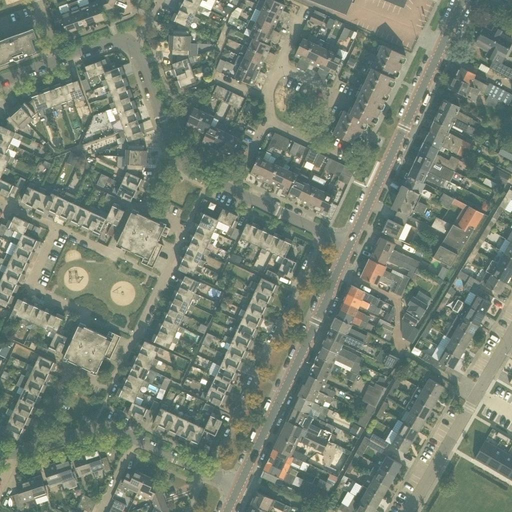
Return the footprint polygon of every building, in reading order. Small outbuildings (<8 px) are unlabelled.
[(106,19),(103,11),(113,8),(105,0),(100,0),(90,4),(96,23),(106,19)] [(198,10),(202,12),(204,7),(200,6),(185,0),(184,0),(183,3),(181,2),(177,9),(180,10),(194,17),(195,16),(198,10)] [(285,5),(273,0),(266,0),(265,3),(260,1),(258,5),(281,15),(285,5)] [(309,0),(346,15),(352,0),(384,0),(404,8),(406,0),(309,0)] [(68,4),(70,11),(77,30),(87,26),(80,8),(78,1),(68,4)] [(80,8),(87,26),(96,23),(90,4),(80,8)] [(259,17),(276,25),(281,15),(258,5),(256,9),(261,11),(259,17)] [(238,18),(242,9),(237,7),(233,15),(238,18)] [(189,28),(192,22),(193,22),(197,23),(199,18),(195,16),(194,17),(180,10),(178,14),(175,13),(172,20),(175,22),(189,28)] [(315,10),(314,13),(313,13),(310,21),(321,26),(325,18),(326,15),(315,10)] [(77,30),(70,11),(61,15),(53,17),(57,27),(64,24),(67,33),(77,30)] [(249,24),(273,35),(272,35),(276,25),(259,17),(256,23),(250,20),(249,24)] [(175,22),(175,30),(173,30),(173,35),(170,35),(170,42),(191,43),(191,36),(189,36),(189,28),(175,22)] [(267,45),(267,44),(271,35),(272,36),(273,35),(249,24),(247,28),(252,31),(249,37),(253,39),(253,38),(267,45)] [(348,37),(351,30),(344,27),(340,36),(347,39),(348,37)] [(0,65),(14,60),(16,62),(25,58),(26,56),(37,52),(32,39),(37,37),(34,28),(28,31),(29,33),(20,37),(19,34),(5,39),(6,42),(0,43),(0,65)] [(504,56),(511,41),(511,40),(500,34),(501,31),(495,28),(492,32),(485,28),(476,45),(489,51),(487,56),(493,59),(497,52),(504,56)] [(348,37),(354,40),(357,33),(351,30),(348,37)] [(295,56),(301,58),(305,60),(316,37),(311,35),(308,41),(303,39),(295,56)] [(305,60),(310,63),(315,65),(326,42),(316,37),(305,60)] [(266,56),(271,46),(267,44),(267,45),(253,38),(253,39),(249,48),(267,57),(266,56)] [(190,51),(191,43),(170,42),(170,50),(173,50),(172,55),(174,55),(173,64),(188,58),(188,51),(190,51)] [(315,65),(320,68),(325,70),(336,46),(331,44),(331,45),(326,42),(315,65)] [(244,58),(262,66),(266,57),(267,57),(249,48),(244,45),(241,50),(247,52),(244,58)] [(395,79),(406,56),(383,45),(372,67),(395,79)] [(325,70),(329,72),(335,75),(346,51),(336,46),(325,70)] [(223,55),(228,58),(231,52),(225,50),(223,55)] [(244,58),(239,55),(234,65),(258,76),(257,76),(262,66),(244,58)] [(193,71),(192,70),(190,64),(194,62),(192,57),(188,58),(173,64),(175,69),(172,70),(175,77),(177,76),(193,71)] [(87,79),(87,80),(104,74),(106,73),(105,72),(103,66),(107,65),(105,59),(105,60),(83,67),(87,79)] [(216,71),(221,74),(226,62),(221,59),(216,71)] [(501,65),(493,61),(489,68),(511,80),(511,69),(502,64),(501,65)] [(235,78),(236,78),(252,86),(257,76),(258,77),(258,76),(234,65),(232,69),(238,72),(235,78)] [(476,74),(460,66),(455,77),(481,90),(480,91),(485,93),(509,106),(511,100),(511,94),(490,83),(488,86),(474,78),(476,74)] [(103,86),(108,84),(123,79),(122,75),(124,74),(122,67),(105,72),(106,73),(104,74),(106,79),(101,81),(103,86)] [(384,102),(395,79),(372,67),(361,90),(384,102)] [(176,81),(179,88),(197,82),(194,75),(199,74),(197,69),(192,70),(193,71),(177,76),(179,80),(176,81)] [(481,90),(455,77),(451,86),(452,89),(471,99),(474,94),(478,96),(479,93),(480,91),(481,90)] [(107,97),(112,96),(127,90),(126,86),(128,85),(126,78),(123,79),(108,84),(110,90),(106,92),(107,97)] [(91,89),(87,80),(87,79),(82,81),(85,91),(91,89)] [(85,100),(78,80),(74,82),(73,80),(65,82),(66,85),(72,100),(79,98),(80,102),(85,100)] [(54,86),(55,89),(60,104),(66,102),(68,106),(73,105),(72,100),(66,85),(62,86),(61,84),(54,86)] [(217,99),(223,88),(217,85),(212,97),(217,99)] [(43,90),(43,93),(49,108),(55,106),(57,111),(62,109),(60,104),(55,89),(51,90),(50,88),(43,90)] [(228,90),(223,88),(217,99),(223,102),(228,90)] [(131,101),(130,98),(132,97),(130,89),(127,90),(112,96),(114,102),(110,103),(112,109),(116,107),(131,101)] [(234,93),(228,90),(223,102),(228,104),(234,93)] [(361,90),(361,91),(351,113),(367,122),(374,125),(384,102),(361,90)] [(32,98),(38,113),(44,110),(45,115),(51,113),(49,108),(43,93),(40,94),(39,92),(31,94),(32,98)] [(239,96),(234,93),(228,104),(234,107),(239,96)] [(245,98),(239,96),(234,107),(239,109),(245,98)] [(452,103),(460,107),(463,101),(463,100),(455,96),(455,97),(452,103)] [(32,118),(38,113),(32,98),(26,103),(25,102),(21,106),(19,104),(14,108),(28,124),(33,119),(32,118)] [(476,129),(479,122),(473,119),(458,111),(460,107),(452,103),(445,99),(439,110),(469,126),(476,129)] [(135,113),(134,109),(137,108),(134,100),(131,101),(116,107),(118,113),(114,115),(116,120),(120,118),(135,113)] [(252,112),(255,106),(248,103),(246,109),(252,112)] [(195,108),(186,126),(187,126),(187,125),(197,130),(207,108),(202,105),(200,110),(195,108)] [(8,120),(1,126),(16,133),(21,127),(23,129),(28,124),(14,108),(9,113),(11,116),(7,119),(8,120)] [(211,110),(207,108),(197,130),(206,134),(210,125),(211,125),(214,117),(209,115),(211,110)] [(466,133),(469,126),(439,110),(435,121),(450,128),(451,125),(466,133)] [(333,134),(342,138),(357,145),(367,122),(351,113),(344,111),(333,134)] [(139,124),(138,120),(141,119),(138,112),(135,113),(120,118),(122,124),(118,126),(120,131),(124,130),(139,124)] [(465,150),(468,143),(448,132),(450,128),(435,121),(430,131),(465,150)] [(142,123),(139,124),(124,130),(127,137),(122,138),(124,143),(128,142),(143,137),(144,136),(142,132),(145,131),(142,123)] [(203,143),(213,147),(222,125),(218,123),(215,128),(211,125),(210,125),(206,134),(202,143),(203,143)] [(227,127),(222,125),(213,147),(222,152),(230,134),(225,132),(227,127)] [(1,126),(0,127),(0,139),(10,144),(11,144),(13,138),(17,140),(20,135),(16,133),(1,126)] [(430,131),(424,142),(438,149),(439,150),(441,146),(462,157),(465,150),(430,131)] [(232,156),(242,134),(237,132),(235,137),(230,134),(222,152),(232,156)] [(281,136),(275,133),(270,144),(275,147),(281,136)] [(285,152),(291,140),(281,136),(275,147),(285,152)] [(126,150),(126,157),(147,158),(147,150),(144,150),(144,145),(143,145),(143,137),(128,142),(128,150),(126,150)] [(12,151),(14,146),(15,146),(11,144),(10,144),(0,139),(0,153),(5,155),(6,154),(8,149),(12,151)] [(300,145),(295,142),(289,153),(295,156),(300,145)] [(438,149),(424,142),(419,153),(433,160),(454,171),(459,160),(451,156),(449,160),(436,154),(438,149)] [(301,159),(306,147),(300,145),(295,156),(301,159)] [(320,154),(314,151),(309,163),(314,165),(320,154)] [(261,152),(250,174),(257,177),(255,179),(259,181),(260,178),(268,161),(263,159),(266,154),(261,152)] [(15,159),(6,154),(5,155),(0,153),(0,166),(5,169),(6,168),(9,162),(13,164),(15,159)] [(433,160),(419,153),(414,164),(440,177),(443,178),(450,181),(455,172),(454,171),(433,160)] [(320,168),(325,156),(320,154),(314,165),(320,168)] [(271,156),(268,161),(260,178),(270,183),(280,161),(271,156)] [(147,158),(126,157),(126,164),(128,164),(127,172),(141,179),(142,170),(143,170),(144,165),(147,165),(147,158)] [(329,158),(324,170),(334,174),(339,163),(329,158)] [(285,163),(280,161),(270,183),(280,187),(288,170),(283,168),(285,163)] [(348,185),(355,170),(339,163),(334,174),(340,177),(338,180),(348,185)] [(423,182),(425,183),(427,179),(439,185),(443,178),(440,177),(414,164),(409,175),(423,182)] [(0,178),(1,179),(4,173),(8,175),(10,170),(6,168),(5,169),(0,166),(0,178)] [(288,170),(280,187),(279,188),(280,189),(280,188),(289,192),(298,174),(299,173),(300,170),(295,168),(293,173),(288,170)] [(505,184),(510,176),(499,170),(494,178),(505,184)] [(145,180),(141,179),(127,172),(124,178),(120,176),(118,181),(122,183),(122,182),(137,189),(139,186),(141,187),(145,180)] [(288,196),(297,201),(306,183),(308,177),(299,173),(298,174),(289,192),(288,196)] [(107,181),(109,177),(102,174),(97,185),(104,188),(107,181)] [(315,175),(313,178),(324,185),(326,181),(315,175)] [(432,201),(435,195),(432,194),(425,190),(423,190),(422,189),(425,183),(423,182),(409,175),(404,186),(420,194),(432,201)] [(22,189),(26,180),(21,177),(16,187),(22,189)] [(16,187),(1,179),(0,178),(0,192),(9,197),(11,192),(13,194),(16,187)] [(298,202),(298,201),(307,205),(318,183),(313,181),(311,186),(306,183),(297,201),(298,202)] [(112,192),(131,201),(134,197),(136,198),(140,191),(137,189),(122,182),(122,183),(119,189),(115,188),(112,192)] [(30,183),(21,201),(26,204),(25,206),(32,210),(33,207),(40,192),(33,189),(35,185),(30,183)] [(307,205),(317,210),(317,211),(326,193),(320,190),(323,185),(318,183),(307,205)] [(417,201),(420,194),(404,186),(393,209),(398,211),(409,216),(413,209),(423,214),(428,206),(417,201)] [(42,188),(40,192),(33,207),(37,209),(36,211),(43,215),(46,208),(51,197),(50,197),(45,195),(47,190),(42,188)] [(50,210),(48,213),(56,216),(57,213),(64,199),(57,196),(59,191),(54,189),(50,197),(51,197),(46,208),(50,210)] [(511,190),(510,189),(506,196),(499,207),(503,209),(505,210),(511,199),(511,190)] [(328,215),(333,204),(338,192),(333,190),(330,195),(326,193),(317,211),(318,210),(328,215)] [(449,196),(448,195),(444,193),(438,204),(443,206),(449,196)] [(114,203),(117,198),(107,194),(105,199),(114,203)] [(57,213),(61,215),(59,218),(67,221),(68,219),(74,204),(69,201),(71,197),(66,195),(64,199),(57,213)] [(449,196),(443,206),(449,209),(452,203),(454,199),(449,196)] [(446,235),(464,245),(467,240),(483,214),(469,207),(454,199),(452,203),(464,209),(454,226),(442,220),(437,230),(447,235),(446,235)] [(68,219),(72,220),(70,223),(78,226),(79,224),(86,209),(85,209),(80,206),(82,202),(76,200),(74,204),(68,219)] [(485,200),(481,208),(487,211),(491,203),(485,200)] [(114,203),(107,219),(107,220),(113,223),(108,234),(113,237),(116,230),(125,211),(120,209),(121,206),(114,203)] [(79,224),(82,225),(81,228),(88,231),(90,229),(96,214),(91,211),(92,207),(87,205),(85,209),(86,209),(79,224)] [(235,229),(235,228),(238,221),(236,220),(238,216),(219,207),(217,212),(221,214),(218,220),(217,220),(219,221),(230,226),(235,229)] [(499,207),(495,213),(495,214),(499,216),(503,209),(499,207)] [(90,229),(93,230),(92,233),(99,236),(105,225),(107,220),(107,219),(101,216),(103,212),(98,210),(96,214),(90,229)] [(144,257),(143,258),(141,263),(153,268),(164,245),(158,243),(162,235),(166,226),(133,211),(117,245),(144,257)] [(217,226),(219,221),(217,220),(218,220),(202,213),(199,220),(201,221),(200,225),(214,232),(218,233),(221,228),(217,226)] [(7,226),(7,227),(22,234),(24,235),(24,234),(27,228),(31,230),(34,225),(15,216),(13,221),(10,220),(7,226)] [(442,220),(437,217),(432,227),(437,230),(442,220)] [(405,223),(394,218),(393,221),(388,219),(382,232),(398,239),(400,235),(404,226),(405,223)] [(495,223),(491,221),(486,229),(490,231),(495,223)] [(211,237),(214,232),(200,225),(197,223),(194,231),(196,232),(195,235),(195,236),(209,242),(213,244),(216,239),(211,237)] [(252,243),(259,229),(260,226),(253,223),(252,225),(247,223),(238,242),(243,244),(245,240),(252,243)] [(166,237),(167,237),(170,229),(166,226),(162,235),(166,237)] [(235,229),(230,226),(227,233),(227,234),(231,236),(235,229)] [(236,240),(240,231),(235,228),(235,229),(231,236),(231,238),(236,240)] [(270,234),(271,231),(264,228),(263,230),(259,229),(252,243),(250,248),(255,250),(257,246),(263,249),(270,234)] [(486,238),(490,231),(486,229),(482,235),(486,238)] [(268,251),(274,254),(281,239),(282,236),(275,233),(274,235),(270,234),(263,249),(261,253),(266,255),(268,251)] [(32,251),(34,247),(37,249),(40,242),(24,234),(24,235),(22,234),(20,239),(16,237),(13,242),(18,244),(32,251)] [(191,243),(189,246),(204,253),(208,255),(211,250),(206,248),(209,242),(195,236),(195,235),(192,234),(189,241),(191,243)] [(451,267),(458,255),(464,245),(446,235),(440,245),(434,257),(448,265),(451,267)] [(395,244),(380,237),(375,248),(412,265),(417,268),(420,263),(410,258),(392,249),(395,244)] [(279,256),(284,258),(285,257),(293,241),(286,238),(285,241),(281,239),(274,254),(272,258),(277,260),(279,256)] [(481,245),(478,243),(473,250),(477,252),(481,245)] [(32,251),(18,244),(15,250),(11,248),(8,253),(12,255),(27,262),(29,258),(32,260),(35,252),(32,251)] [(183,252),(186,254),(184,257),(199,264),(203,266),(205,261),(201,259),(204,253),(189,246),(187,245),(183,252)] [(410,270),(412,265),(375,248),(369,259),(385,266),(387,261),(402,268),(402,267),(410,270)] [(473,259),(477,252),(473,250),(469,257),(473,259)] [(240,263),(242,258),(233,253),(230,259),(240,263)] [(511,272),(511,257),(504,253),(498,263),(498,264),(511,272)] [(27,262),(12,255),(10,261),(6,259),(3,264),(7,266),(22,273),(24,269),(27,271),(30,263),(27,262)] [(181,264),(179,269),(198,278),(200,273),(196,271),(199,264),(184,257),(182,256),(178,263),(181,264)] [(277,274),(284,277),(285,275),(290,277),(297,262),(285,257),(284,258),(277,274)] [(403,278),(391,273),(384,270),(386,267),(385,266),(369,259),(365,268),(400,284),(396,293),(395,294),(401,296),(410,278),(407,277),(404,275),(403,278)] [(486,272),(506,284),(511,273),(511,272),(498,264),(498,263),(493,260),(486,272)] [(415,273),(417,268),(412,265),(410,270),(409,273),(407,277),(410,278),(412,279),(415,273)] [(22,273),(7,266),(5,272),(0,270),(0,271),(0,276),(2,277),(17,284),(19,280),(21,281),(25,274),(22,273)] [(449,270),(446,268),(443,266),(437,277),(443,280),(449,270)] [(380,281),(391,287),(390,291),(396,293),(400,284),(365,268),(361,277),(378,285),(380,281)] [(275,280),(277,274),(268,270),(265,275),(275,280)] [(469,277),(460,271),(457,276),(467,281),(466,282),(478,288),(481,283),(480,283),(469,277)] [(480,283),(481,283),(500,294),(506,284),(486,272),(480,283)] [(183,280),(181,279),(178,286),(180,287),(195,294),(198,288),(202,290),(204,284),(186,276),(183,280)] [(441,285),(443,280),(436,276),(434,280),(441,285)] [(0,289),(12,295),(14,291),(16,292),(20,285),(17,284),(2,277),(0,282),(0,289)] [(276,293),(279,286),(262,278),(259,283),(255,282),(252,287),(257,289),(271,296),(271,295),(273,292),(276,293)] [(470,306),(485,315),(492,303),(490,303),(493,297),(478,288),(466,282),(463,288),(470,292),(464,302),(465,302),(470,305),(470,306)] [(385,302),(351,285),(347,293),(377,308),(377,307),(381,309),(385,302)] [(173,297),(175,298),(190,305),(192,299),(197,301),(199,296),(195,294),(180,287),(178,291),(176,290),(173,297)] [(9,302),(11,303),(15,296),(12,295),(0,289),(0,303),(6,307),(9,302)] [(271,296),(257,289),(254,294),(250,292),(247,298),(252,300),(251,300),(266,306),(268,303),(271,304),(274,297),(271,295),(271,296)] [(359,305),(375,313),(377,308),(347,293),(343,301),(358,308),(359,305)] [(403,332),(403,338),(407,340),(415,327),(428,306),(413,297),(412,298),(411,299),(410,301),(409,303),(409,304),(411,305),(402,319),(403,319),(402,320),(408,323),(403,332)] [(449,299),(444,297),(440,303),(445,306),(449,299)] [(19,299),(18,299),(12,313),(10,317),(15,320),(17,316),(23,319),(30,304),(32,302),(24,298),(23,301),(19,299)] [(190,305),(175,298),(173,302),(171,301),(167,308),(170,309),(185,316),(187,310),(191,312),(194,307),(190,305)] [(246,310),(261,317),(263,313),(266,315),(269,307),(266,306),(251,300),(249,305),(245,303),(242,308),(246,310)] [(370,318),(367,316),(356,311),(358,308),(343,301),(339,309),(368,323),(370,318)] [(459,314),(479,325),(485,315),(470,306),(470,305),(465,302),(459,314)] [(34,306),(30,304),(23,319),(21,323),(26,325),(28,321),(34,324),(41,309),(43,307),(35,303),(34,306)] [(225,311),(228,305),(222,303),(219,308),(225,311)] [(440,303),(436,311),(440,313),(445,306),(440,303)] [(52,314),(54,312),(46,308),(45,311),(41,309),(34,324),(32,328),(37,330),(39,326),(45,329),(52,314)] [(165,320),(180,327),(182,321),(186,323),(189,318),(185,316),(170,309),(168,313),(166,312),(162,319),(165,320)] [(339,309),(335,318),(350,325),(350,324),(351,322),(365,328),(371,331),(374,326),(368,323),(339,309)] [(261,317),(246,310),(244,316),(240,314),(237,319),(241,321),(256,328),(258,324),(260,326),(264,318),(261,317)] [(48,335),(50,331),(56,334),(56,333),(59,328),(64,317),(57,313),(56,316),(52,314),(45,329),(43,333),(48,335)] [(387,313),(385,317),(384,320),(391,323),(394,316),(387,313)] [(472,337),(479,325),(459,314),(452,325),(472,337)] [(373,335),(368,333),(367,335),(366,335),(366,337),(349,329),(351,325),(350,324),(350,325),(335,318),(331,327),(364,343),(364,342),(369,345),(373,335)] [(436,321),(431,318),(427,325),(432,327),(436,321)] [(395,326),(386,321),(380,319),(376,327),(382,330),(385,331),(391,334),(395,326)] [(157,330),(160,331),(174,338),(179,340),(184,329),(179,327),(180,327),(165,320),(163,324),(161,323),(157,330)] [(251,339),(253,335),(255,337),(259,329),(256,328),(241,321),(239,327),(234,325),(232,330),(236,332),(251,339)] [(110,359),(121,337),(109,331),(107,337),(80,324),(64,358),(97,374),(102,362),(105,357),(110,359)] [(423,332),(428,335),(432,327),(427,325),(423,332)] [(446,335),(451,338),(451,339),(466,348),(472,337),(452,325),(446,335)] [(344,340),(361,349),(364,343),(331,327),(326,337),(344,346),(345,344),(343,343),(344,340)] [(63,336),(56,333),(56,334),(54,338),(51,344),(48,350),(49,350),(55,353),(57,350),(61,352),(65,343),(68,338),(70,333),(65,331),(63,336)] [(160,331),(158,335),(155,334),(152,341),(169,349),(172,343),(176,345),(179,340),(174,338),(160,331)] [(381,339),(389,342),(393,335),(391,334),(385,331),(381,339)] [(231,343),(246,350),(248,346),(250,347),(254,340),(251,339),(236,332),(233,338),(229,336),(227,341),(231,343)] [(344,346),(326,337),(322,347),(354,363),(355,362),(361,365),(364,360),(340,348),(341,346),(344,347),(344,346)] [(460,358),(466,348),(451,339),(445,350),(460,358)] [(164,350),(145,341),(143,346),(140,344),(137,351),(140,353),(154,359),(158,353),(162,355),(164,350)] [(246,350),(231,343),(228,349),(224,347),(222,352),(226,354),(241,361),(242,357),(245,359),(248,351),(246,350)] [(37,350),(46,355),(49,350),(48,350),(43,347),(39,345),(37,350)] [(322,347),(317,357),(335,365),(335,364),(350,371),(358,374),(362,365),(361,365),(355,362),(354,363),(322,347)] [(418,357),(422,359),(445,372),(448,366),(453,369),(460,358),(445,350),(438,360),(426,353),(425,354),(421,352),(418,357)] [(395,369),(400,359),(381,351),(376,360),(395,369)] [(140,353),(138,356),(135,355),(132,362),(135,364),(149,370),(152,365),(156,367),(159,362),(154,360),(154,359),(140,353)] [(236,372),(237,368),(240,369),(243,362),(241,361),(226,354),(223,360),(219,358),(217,363),(221,365),(236,372)] [(54,370),(57,363),(56,363),(39,355),(37,361),(33,359),(30,364),(34,366),(49,373),(51,369),(54,370)] [(326,384),(335,365),(317,357),(308,375),(326,384)] [(149,371),(149,370),(135,364),(133,367),(130,366),(127,373),(130,374),(144,381),(147,376),(151,378),(153,372),(149,371)] [(231,383),(232,379),(235,380),(238,373),(236,372),(221,365),(218,371),(214,369),(212,374),(216,376),(231,383)] [(25,375),(29,377),(44,384),(46,380),(49,381),(52,374),(49,373),(34,366),(32,372),(28,370),(25,375)] [(431,372),(430,371),(420,366),(416,371),(427,378),(431,372)] [(8,380),(11,374),(4,371),(1,377),(8,380)] [(357,374),(350,371),(346,379),(354,382),(357,374)] [(144,381),(130,374),(128,378),(125,377),(122,384),(124,385),(125,385),(139,392),(142,386),(146,388),(148,383),(144,381)] [(329,385),(326,384),(308,375),(304,385),(332,399),(335,392),(328,388),(329,385)] [(225,394),(227,390),(230,391),(233,384),(231,383),(216,376),(213,382),(209,380),(206,385),(211,387),(225,394)] [(20,386),(24,388),(39,395),(41,391),(43,392),(47,385),(44,384),(29,377),(27,383),(22,381),(20,386)] [(377,383),(383,386),(386,380),(380,377),(377,383)] [(396,379),(392,387),(396,390),(401,382),(396,379)] [(444,387),(430,379),(423,390),(437,399),(444,387)] [(386,388),(383,386),(377,383),(376,383),(374,387),(369,385),(362,400),(369,403),(368,404),(376,408),(386,388)] [(133,402),(134,403),(137,397),(141,399),(143,394),(139,392),(125,385),(124,385),(123,389),(120,388),(117,395),(133,402)] [(330,404),(332,399),(304,385),(299,396),(322,407),(323,406),(325,402),(330,404)] [(201,397),(220,406),(222,401),(225,402),(228,395),(225,394),(211,387),(207,394),(203,392),(201,397)] [(393,396),(396,390),(392,387),(388,394),(393,396)] [(411,398),(431,410),(437,399),(423,390),(418,387),(411,398)] [(39,395),(24,388),(22,394),(17,392),(15,397),(19,399),(34,406),(36,402),(38,403),(42,396),(39,395)] [(299,396),(293,408),(327,424),(327,423),(329,420),(326,418),(330,409),(323,406),(322,407),(299,396)] [(406,409),(411,411),(410,412),(425,421),(431,410),(411,398),(406,409)] [(10,408),(14,410),(29,417),(31,413),(33,414),(37,407),(34,406),(19,399),(16,405),(12,403),(10,408)] [(155,413),(160,403),(154,401),(153,404),(150,410),(155,413)] [(150,410),(134,403),(133,402),(130,408),(126,406),(123,412),(142,420),(144,416),(147,417),(150,410)] [(384,402),(380,409),(384,412),(388,404),(384,402)] [(212,413),(215,408),(206,403),(203,409),(212,413)] [(163,404),(154,423),(159,425),(157,427),(165,431),(166,428),(173,414),(166,411),(168,406),(163,404)] [(376,408),(368,404),(363,414),(371,418),(376,408)] [(287,421),(328,441),(333,443),(337,436),(332,434),(335,427),(327,423),(327,424),(293,408),(287,421)] [(166,428),(170,430),(168,433),(176,436),(177,433),(184,419),(178,416),(180,412),(175,409),(173,414),(166,428)] [(380,418),(384,412),(380,409),(376,416),(380,418)] [(32,418),(29,417),(14,410),(11,416),(7,414),(5,419),(9,421),(24,428),(26,424),(28,425),(32,418)] [(419,431),(425,421),(410,412),(404,423),(419,431)] [(212,413),(205,429),(204,430),(205,430),(216,436),(223,421),(218,419),(219,416),(212,413)] [(358,423),(361,425),(365,427),(371,418),(363,414),(358,423)] [(177,433),(181,435),(179,438),(186,441),(188,438),(195,424),(194,424),(189,421),(191,417),(185,415),(184,419),(177,433)] [(197,446),(205,430),(204,430),(205,429),(200,426),(201,422),(196,420),(194,424),(195,424),(188,438),(191,440),(190,443),(197,446)] [(2,425),(0,429),(0,430),(18,439),(21,435),(23,436),(26,429),(24,428),(9,421),(6,427),(2,425)] [(323,451),(328,441),(287,421),(280,435),(297,443),(301,435),(304,436),(302,441),(323,451)] [(412,442),(419,431),(404,423),(398,434),(412,442)] [(354,424),(351,430),(357,433),(360,427),(354,424)] [(365,437),(370,440),(373,434),(368,431),(365,437)] [(373,434),(370,440),(386,449),(389,443),(373,434)] [(391,445),(406,453),(412,442),(398,434),(391,445)] [(291,456),(297,443),(280,435),(274,449),(290,456),(291,456)] [(383,454),(386,449),(370,440),(365,437),(356,453),(362,456),(368,445),(383,454)] [(475,459),(486,465),(497,448),(485,441),(475,459)] [(497,448),(486,465),(497,472),(507,454),(497,448)] [(105,474),(112,471),(107,457),(101,459),(98,449),(85,453),(92,473),(104,469),(105,474)] [(291,462),(300,467),(303,461),(291,456),(290,456),(274,449),(271,455),(290,464),(291,462)] [(85,453),(73,458),(80,477),(92,473),(85,453)] [(497,472),(508,478),(511,471),(511,456),(507,454),(497,472)] [(267,463),(296,476),(298,472),(289,467),(290,464),(271,455),(267,463)] [(396,475),(402,464),(385,455),(382,459),(384,460),(380,467),(396,475)] [(354,457),(350,464),(354,467),(358,459),(354,457)] [(75,478),(68,459),(56,463),(62,483),(75,478)] [(56,463),(44,467),(50,487),(62,483),(56,463)] [(267,463),(264,470),(292,484),(296,476),(267,463)] [(350,474),(354,467),(350,464),(346,471),(350,474)] [(389,486),(396,475),(380,467),(375,464),(369,475),(374,478),(389,486)] [(128,472),(122,486),(137,493),(146,475),(136,470),(134,474),(128,472)] [(330,474),(328,479),(335,482),(338,478),(330,474)] [(47,495),(41,475),(29,480),(35,499),(47,495)] [(155,480),(146,475),(137,493),(152,500),(154,504),(165,500),(160,486),(154,483),(155,480)] [(368,489),(383,497),(389,486),(374,478),(368,489)] [(314,493),(325,499),(329,491),(323,489),(315,485),(303,479),(300,487),(314,493)] [(342,479),(338,486),(342,489),(346,481),(342,479)] [(13,495),(18,509),(25,507),(23,503),(35,499),(29,480),(16,484),(20,493),(13,495)] [(368,489),(362,486),(356,496),(377,508),(383,497),(368,489)] [(297,493),(310,500),(312,496),(314,493),(300,487),(297,493)] [(287,511),(290,507),(257,491),(252,504),(267,511),(270,505),(283,511),(287,511)] [(84,495),(81,501),(94,507),(97,501),(84,495)] [(342,503),(339,509),(344,511),(351,511),(353,510),(356,511),(374,511),(377,508),(356,496),(355,496),(348,507),(342,503)] [(127,505),(115,500),(112,506),(124,511),(127,505)] [(168,511),(165,500),(154,504),(155,507),(152,511),(168,511)] [(92,511),(94,507),(81,501),(78,507),(89,511),(92,511)]
